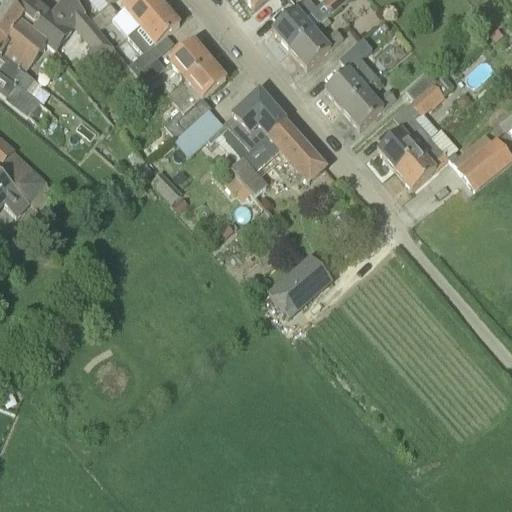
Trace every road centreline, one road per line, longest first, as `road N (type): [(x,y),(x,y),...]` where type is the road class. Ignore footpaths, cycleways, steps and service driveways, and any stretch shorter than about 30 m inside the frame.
road 1 (residential): [(425,264),(201,0)]
road 2 (unclassified): [(511,365),(425,264)]
